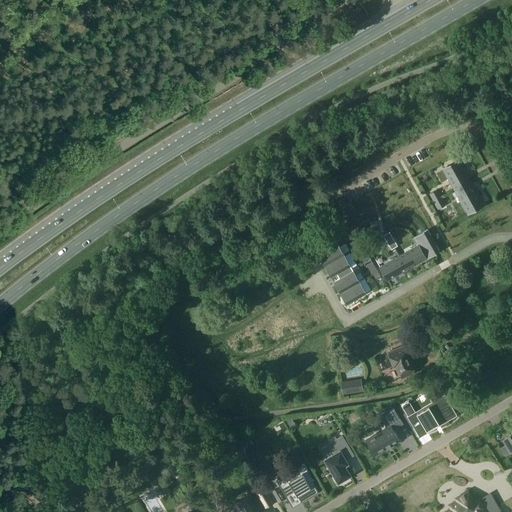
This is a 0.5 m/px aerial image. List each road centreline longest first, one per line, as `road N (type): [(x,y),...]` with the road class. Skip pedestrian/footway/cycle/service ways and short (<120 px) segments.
road 1 (primary): [(0,303),(140,199),(474,0)]
road 2 (primary): [(431,0),(125,180),(0,268)]
road 3 (unclassified): [(0,234),(334,0)]
road 4 (residential): [(308,259),(348,320),(489,241),(511,238)]
road 5 (residential): [(511,181),(493,142),(468,127),(435,135),(331,194)]
road 6 (residential): [(321,511),(511,400)]
